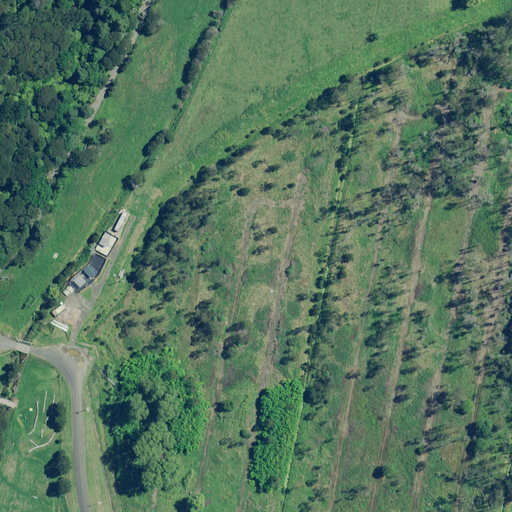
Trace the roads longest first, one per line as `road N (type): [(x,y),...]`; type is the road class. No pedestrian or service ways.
road 1 (residential): [(0,263),(101,97),(143,0)]
road 2 (unclassified): [(3,342),(43,353),(64,372),(83,511)]
